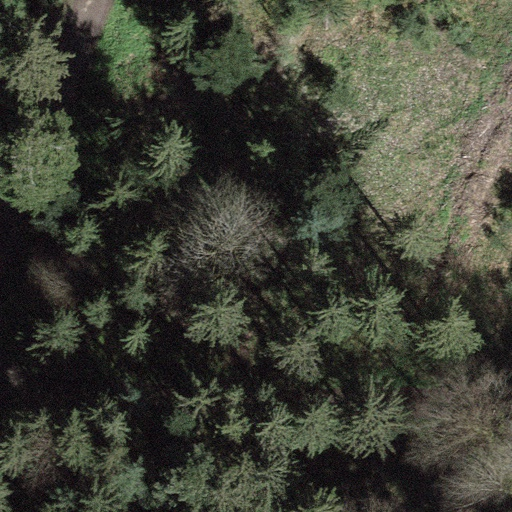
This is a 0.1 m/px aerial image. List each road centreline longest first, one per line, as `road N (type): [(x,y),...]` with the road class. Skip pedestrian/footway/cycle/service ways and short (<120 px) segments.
road 1 (track): [(511,407),(0,404)]
road 2 (track): [(95,0),(0,243)]
